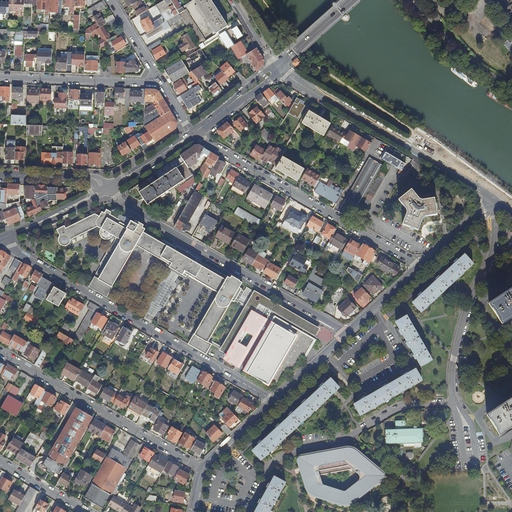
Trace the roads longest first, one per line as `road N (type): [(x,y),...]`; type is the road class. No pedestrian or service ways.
road 1 (residential): [(7,235),(14,251),(271,401)]
road 2 (residential): [(344,334),(107,189)]
road 3 (residential): [(192,134),(418,266)]
road 4 (tertiary): [(278,66),(287,79),(492,198)]
road 5 (residential): [(200,470),(0,352)]
road 6 (residential): [(249,480),(272,462),(344,438),(394,409),(454,401)]
road 7 (residential): [(454,401),(455,345),(491,254),(492,198)]
road 8 (residential): [(0,76),(158,80)]
road 9 (residential): [(407,0),(471,61),(511,86)]
